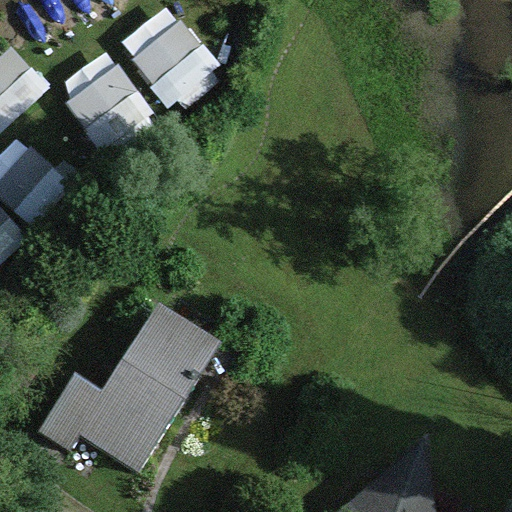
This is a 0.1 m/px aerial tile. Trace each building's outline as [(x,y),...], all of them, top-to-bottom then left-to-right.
[(179,111),(227,72),(172,4),(124,43),(179,111)] [(12,43),(0,54),(0,127),(4,131),(52,83),(12,43)] [(69,86),(101,149),(156,121),(124,58),(69,86)] [(0,189),(33,225),(75,185),(26,133),(0,157),(0,189)] [(0,201),(0,275),(37,241),(0,201)] [(78,380),(40,441),(69,459),(78,444),(148,487),(235,346),(165,303),(110,392),(78,380)] [(349,511),(511,511),(509,511),(463,511),(410,452),(346,509),(349,511)]
